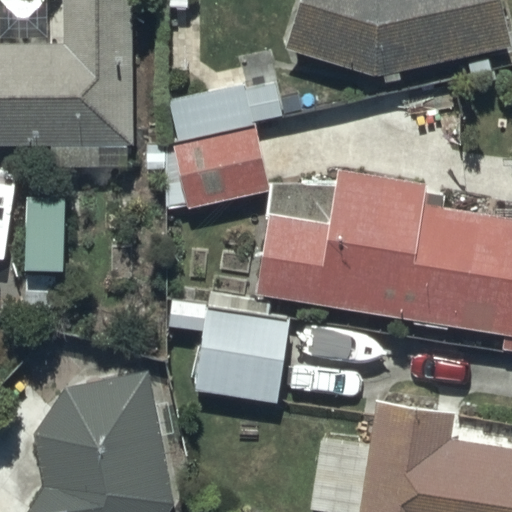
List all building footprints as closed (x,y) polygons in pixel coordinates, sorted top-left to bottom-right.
[(130,0),(63,0),(64,33),(0,31),(0,134),(50,133),(50,158),(128,157),(127,132),(133,132),(130,0)] [(507,38),(499,0),(295,0),(284,38),(375,64),(507,38)] [(177,131),(168,133),(185,201),(268,181),(252,118),(281,111),(272,78),(247,84),(245,76),(169,91),(177,131)] [(251,287),(502,323),(499,343),(511,344),(511,206),(421,194),(424,171),(334,160),(332,181),(272,174),(251,287)] [(22,219),(0,263),(0,281),(24,294),(54,235),(22,219)] [(291,311),(173,292),(168,320),(199,325),(190,383),(277,398),(291,311)] [(25,507),(30,511),(161,511),(170,491),(150,363),(63,377),(33,426),(42,478),(25,507)] [(453,399),(374,390),(369,434),(317,428),(308,500),(356,506),(355,511),(511,511),(511,435),(450,429),(453,399)]
